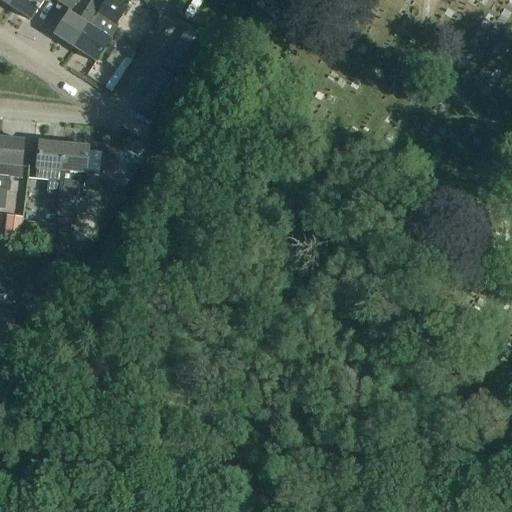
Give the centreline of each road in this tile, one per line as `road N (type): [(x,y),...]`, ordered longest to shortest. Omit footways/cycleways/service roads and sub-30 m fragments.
road 1 (track): [(0,503),(511,494)]
road 2 (residential): [(0,34),(118,106),(93,123),(0,112)]
